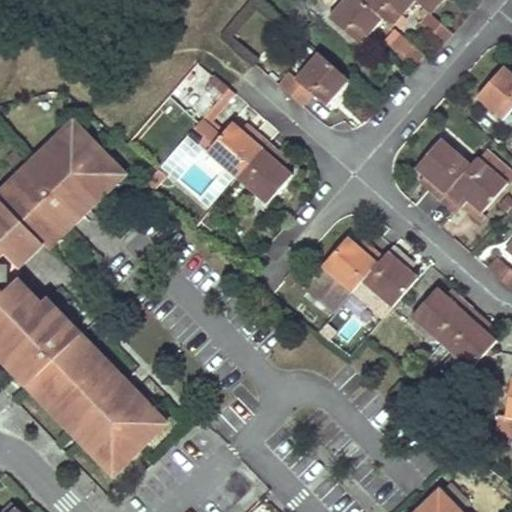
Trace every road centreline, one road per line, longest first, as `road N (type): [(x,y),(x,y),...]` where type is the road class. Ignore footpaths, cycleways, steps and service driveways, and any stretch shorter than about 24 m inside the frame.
road 1 (residential): [(353,173),(498,10)]
road 2 (residential): [(511,306),(353,173)]
road 3 (residential): [(353,173),(242,76)]
